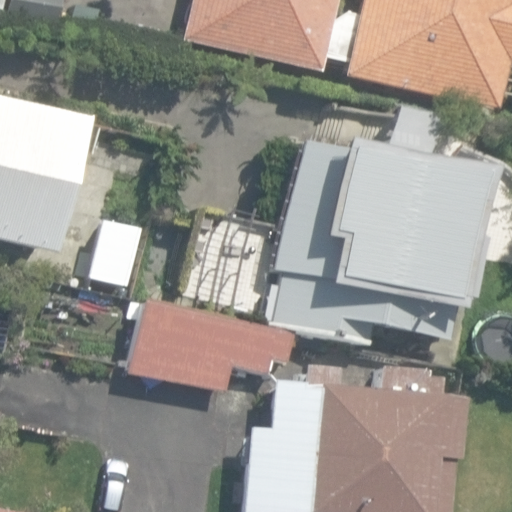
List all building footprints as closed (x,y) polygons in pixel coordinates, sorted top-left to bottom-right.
[(336,80),(487,113),(497,67),(501,68),(511,16),(511,0),(349,0),(346,16),(336,14),(335,20),(326,18),(329,0),(182,0),(173,44),(313,74),(314,74),(317,58),(340,63),(336,80)] [(0,248),(39,257),(70,122),(0,106),(0,248)] [(258,330),(286,336),(359,349),(362,330),(440,345),(448,303),(469,306),(481,241),(466,238),(478,174),(289,138),(272,230),(192,215),(177,296),(262,312),(258,330)] [(82,281),(118,288),(129,230),(94,223),(82,281)] [(280,366),(286,336),(258,330),(137,307),(124,377),(219,395),(224,369),(260,376),(262,362),(280,366)] [(441,511),(445,462),(452,462),(457,400),(430,398),(432,381),(419,380),(420,372),(372,369),(370,392),(335,389),(336,373),(300,370),(298,387),(265,384),(261,431),(240,430),(233,511),(441,511)]
